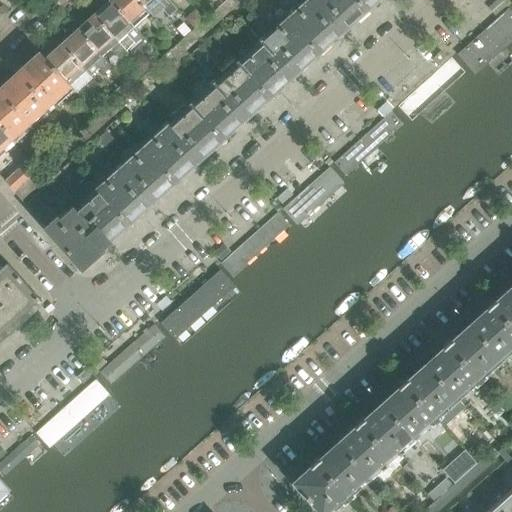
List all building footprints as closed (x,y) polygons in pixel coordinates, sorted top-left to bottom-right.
[(151,15),(137,0),(112,0),(110,2),(135,29),(151,15)] [(177,10),(167,0),(137,0),(151,15),(153,17),(154,18),(162,10),(169,17),(177,10)] [(240,4),(236,0),(227,0),(227,1),(234,9),(240,4)] [(367,11),(357,0),(308,0),(288,18),(320,53),(367,11)] [(379,0),(357,0),(367,11),(379,0)] [(495,13),(504,5),(499,0),(497,0),(490,7),(495,13)] [(234,9),(227,1),(222,5),(229,13),(234,9)] [(135,29),(110,2),(104,7),(103,6),(96,13),(97,14),(94,16),(119,43),(127,36),(135,45),(143,38),(135,29)] [(229,13),(222,5),(217,10),(224,18),(229,13)] [(511,40),(511,13),(507,7),(455,55),(474,75),(486,64),(496,76),(511,61),(511,56),(505,48),(511,40)] [(224,18),(217,10),(211,15),(218,23),(224,18)] [(213,28),(218,23),(211,15),(206,20),(213,28)] [(119,43),(94,16),(88,22),(87,21),(80,27),(81,28),(78,31),(103,58),(111,51),(116,56),(124,49),(119,43)] [(163,27),(154,18),(153,17),(148,21),(158,31),(163,27)] [(320,53),(288,18),(238,63),(270,98),(320,53)] [(213,28),(206,20),(202,23),(200,25),(207,33),(209,31),(213,28)] [(267,31),(260,23),(255,27),(262,35),(267,31)] [(207,33),(200,25),(195,30),(202,37),(207,33)] [(258,39),(248,28),(244,32),(254,43),(258,39)] [(202,37),(195,30),(194,30),(190,34),(197,42),(202,37)] [(103,58),(78,31),(72,36),(71,35),(64,42),(65,43),(62,46),(90,76),(99,69),(104,74),(111,67),(103,58)] [(197,42),(190,34),(184,39),(191,47),(197,42)] [(191,47),(184,39),(179,44),(186,52),(191,47)] [(99,86),(90,76),(62,46),(56,51),(55,50),(48,56),(49,58),(46,60),(70,87),(76,94),(89,82),(96,89),(99,86)] [(442,52),(433,60),(438,66),(447,58),(442,52)] [(70,87),(46,60),(41,53),(19,72),(34,88),(30,92),(46,109),(70,87)] [(155,65),(148,57),(142,57),(136,62),(146,73),(155,65)] [(464,72),(451,57),(397,107),(420,131),(445,108),(436,98),(464,72)] [(131,87),(146,73),(136,62),(135,63),(141,69),(126,82),(131,87)] [(270,98),(238,63),(192,104),(223,140),(270,98)] [(215,75),(208,67),(203,71),(211,79),(215,75)] [(211,79),(203,71),(199,75),(206,83),(211,79)] [(46,109),(30,92),(34,88),(19,72),(0,90),(0,91),(30,124),(46,109)] [(114,103),(131,87),(126,82),(109,98),(114,103)] [(30,124),(0,91),(0,126),(12,140),(30,124)] [(119,112),(112,104),(108,108),(115,116),(119,112)] [(223,140),(192,104),(144,147),(176,182),(223,140)] [(115,116),(108,108),(104,112),(111,120),(115,116)] [(168,118),(161,110),(157,114),(164,122),(168,118)] [(389,159),(379,148),(404,126),(390,111),(332,161),(347,177),(363,162),(373,174),(389,159)] [(111,120),(104,112),(99,116),(106,124),(111,120)] [(164,122),(157,114),(152,118),(159,126),(164,122)] [(106,124),(99,116),(97,117),(95,120),(102,128),(106,124)] [(102,128),(95,120),(90,124),(97,132),(102,128)] [(97,132),(90,124),(86,128),(93,136),(97,132)] [(0,151),(12,140),(0,126),(0,151)] [(93,136),(86,128),(82,132),(89,140),(93,136)] [(89,140),(82,132),(77,136),(84,144),(89,140)] [(115,141),(107,132),(98,140),(106,149),(115,141)] [(84,144),(77,136),(75,137),(73,140),(80,148),(82,145),(84,144)] [(80,148),(73,140),(68,144),(75,152),(80,148)] [(75,152),(68,144),(64,148),(71,155),(75,152)] [(176,182),(144,147),(97,189),(129,224),(176,182)] [(71,155),(64,148),(60,151),(67,159),(71,155)] [(67,159),(60,151),(57,154),(55,155),(62,163),(64,162),(67,159)] [(62,163),(55,155),(51,159),(58,167),(62,163)] [(58,167),(51,159),(46,163),(53,171),(58,167)] [(53,171),(46,163),(42,167),(49,175),(53,171)] [(14,193),(33,175),(24,166),(6,183),(14,193)] [(305,228),(346,191),(340,183),(342,181),(328,166),(281,209),(295,224),(298,221),(305,228)] [(49,175),(42,167),(38,171),(44,179),(49,175)] [(72,198),(58,183),(66,175),(62,170),(53,178),(54,180),(49,185),(65,203),(72,198)] [(44,179),(38,171),(37,172),(33,175),(40,183),(44,179)] [(41,184),(40,183),(33,175),(14,193),(22,201),(41,184)] [(36,217),(56,199),(63,206),(65,203),(49,185),(26,205),(36,217)] [(129,224),(97,189),(72,211),(70,208),(47,229),(81,267),(83,268),(85,268),(103,251),(102,250),(111,242),(119,235),(119,233),(129,224)] [(282,204),(291,195),(287,190),(277,199),(282,204)] [(276,246),(287,235),(289,229),(291,227),(279,212),(221,265),(234,279),(270,246),(276,246)] [(220,260),(228,254),(222,248),(215,254),(220,260)] [(0,337),(41,301),(11,267),(0,277),(0,337)] [(241,293),(218,268),(158,320),(183,346),(241,293)] [(511,347),(511,287),(470,325),(500,358),(511,347)] [(162,311),(171,303),(166,297),(157,305),(162,311)] [(167,338),(154,323),(99,373),(112,387),(154,350),(157,353),(164,347),(161,344),(167,338)] [(500,358),(470,325),(426,365),(455,398),(500,358)] [(98,370),(105,363),(100,357),(93,364),(98,370)] [(455,398),(426,365),(382,404),(411,437),(455,398)] [(82,383),(89,376),(84,370),(77,377),(82,383)] [(49,444),(106,393),(92,378),(35,429),(49,444)] [(411,437),(382,404),(337,444),(367,477),(411,437)] [(511,425),(511,416),(506,410),(500,415),(500,416),(496,420),(498,423),(502,419),(507,425),(503,428),(506,431),(511,425)] [(47,452),(31,434),(0,460),(0,469),(6,476),(25,458),(32,466),(47,452)] [(367,477),(337,444),(293,483),(318,511),(327,511),(345,496),(367,477)] [(496,460),(489,453),(485,457),(491,464),(496,460)] [(491,464),(485,457),(480,461),(487,468),(491,464)] [(487,468),(480,461),(475,465),(482,473),(487,468)] [(482,473),(475,465),(471,469),(478,477),(482,473)] [(478,477),(471,469),(466,473),(473,481),(478,477)] [(473,481),(466,473),(462,477),(469,485),(473,481)] [(469,485),(462,477),(457,481),(464,489),(469,485)] [(443,494),(448,490),(452,485),(446,479),(428,495),(434,502),(439,498),(443,494)] [(0,511),(15,498),(0,481),(0,511)] [(464,489),(457,481),(454,484),(452,485),(459,493),(464,489)] [(459,493),(452,485),(448,490),(455,497),(459,493)] [(455,497),(448,490),(443,494),(450,501),(455,497)] [(450,501),(443,494),(439,498),(446,506),(450,501)] [(446,506),(439,498),(434,502),(441,510),(446,506)] [(511,511),(511,503),(507,499),(492,511),(511,511)] [(481,511),(485,509),(478,501),(473,505),(479,511),(481,511)] [(438,511),(441,510),(434,502),(429,506),(434,511),(438,511)]
